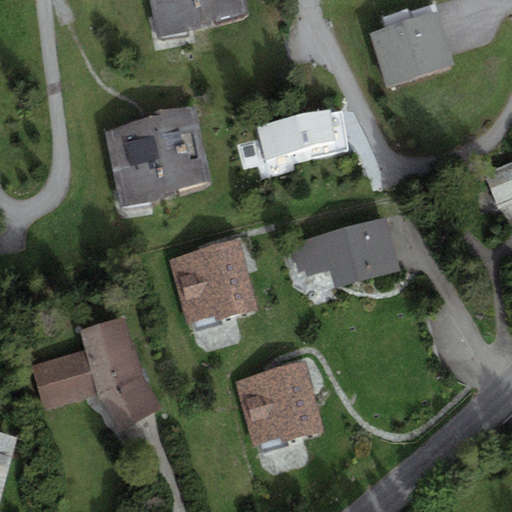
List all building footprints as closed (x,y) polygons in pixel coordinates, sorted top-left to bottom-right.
[(155,0),(165,34),(237,15),(233,0),(155,0)] [(369,35),(386,91),(447,73),(431,17),(369,35)] [(254,131),(262,163),(328,148),(321,115),(254,131)] [(201,183),(188,118),(108,134),(121,199),(201,183)] [(376,228),(300,248),(314,299),(390,279),(376,228)] [(226,249),(170,263),(185,324),(241,310),(226,249)] [(147,411),(107,324),(70,335),(77,356),(32,370),(44,407),(91,392),(108,429),(147,411)] [(292,373),(236,388),(252,451),(308,437),(292,373)]
